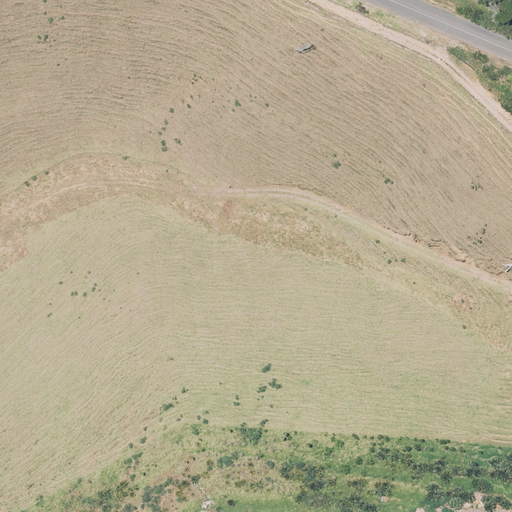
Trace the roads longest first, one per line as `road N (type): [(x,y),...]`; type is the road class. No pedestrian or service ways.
road 1 (track): [(511,125),(436,57),(316,0)]
road 2 (unclassified): [(511,52),(389,0)]
